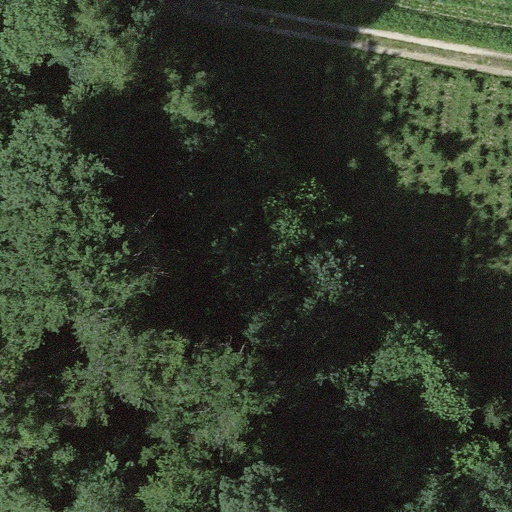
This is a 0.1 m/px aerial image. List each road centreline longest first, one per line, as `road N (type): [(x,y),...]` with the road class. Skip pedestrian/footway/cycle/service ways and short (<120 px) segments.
road 1 (track): [(352,511),(163,232),(48,76),(0,28)]
road 2 (track): [(168,0),(254,26),(511,72)]
